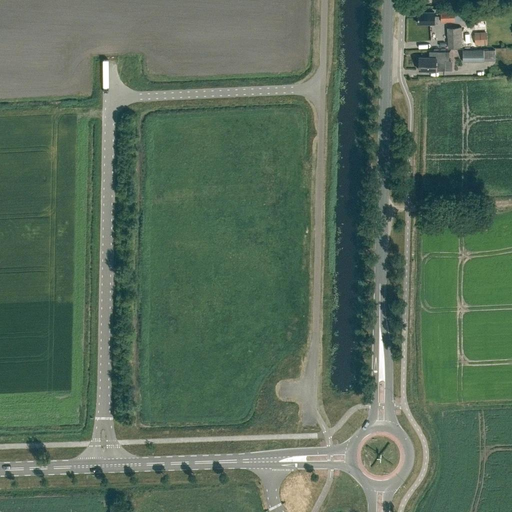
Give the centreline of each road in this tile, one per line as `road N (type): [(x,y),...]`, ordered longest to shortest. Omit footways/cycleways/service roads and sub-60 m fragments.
road 1 (unclassified): [(321,87),(110,97),(102,464)]
road 2 (unclassified): [(310,422),(321,87)]
road 3 (secondary): [(378,312),(387,0)]
road 4 (tertiary): [(269,458),(102,464)]
